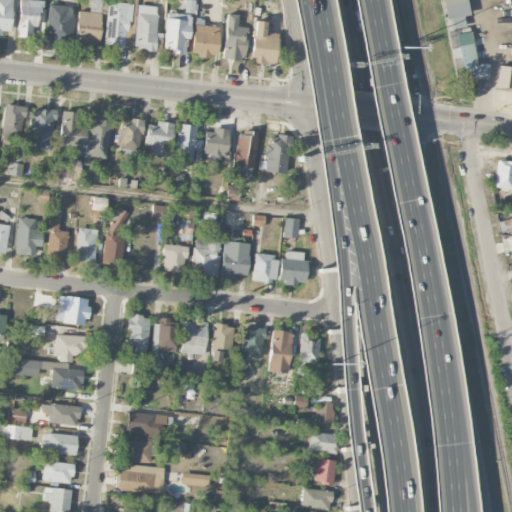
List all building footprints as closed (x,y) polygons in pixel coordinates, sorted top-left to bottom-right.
[(0,0),(0,33),(11,34),(12,0),(0,0)] [(39,0),(20,0),(18,0),(18,37),(31,37),(31,27),(38,27),(39,0)] [(90,0),(89,12),(105,13),(106,2),(99,1),(99,0),(90,0)] [(441,0),(446,30),(464,28),(463,16),(467,16),(464,0),(441,0)] [(131,4),(107,2),(103,46),(130,49),(132,39),(127,38),(131,4)] [(71,41),(72,6),(47,5),(46,40),(71,41)] [(156,7),(136,6),(133,50),(160,51),(161,33),(155,33),(156,7)] [(75,42),(99,43),(101,13),(77,12),(75,42)] [(187,53),(189,14),(165,13),(163,53),(187,53)] [(245,28),(237,27),(237,15),(226,15),(223,59),(243,61),(245,28)] [(251,63),(275,64),(276,33),(264,33),(265,22),(253,21),(251,63)] [(218,27),(193,26),(191,56),(217,57),(218,27)] [(489,79),(486,63),(475,65),(470,32),(448,35),(455,76),(473,73),(474,81),(489,79)] [(511,89),(511,67),(498,65),(494,86),(511,89)] [(0,131),(0,135),(19,138),(24,107),(4,104),(0,131)] [(51,151),(53,110),(30,109),(28,150),(51,151)] [(64,155),(81,157),(85,128),(77,128),(79,113),(62,111),(58,145),(65,146),(64,155)] [(105,159),(111,117),(102,116),(101,120),(88,118),(82,156),(105,159)] [(119,119),(118,152),(140,153),(141,120),(119,119)] [(151,146),(150,155),(169,157),(173,123),(156,121),(155,125),(146,125),(144,146),(151,146)] [(196,125),(176,124),(173,167),(183,167),(183,161),(193,162),(196,125)] [(204,132),(201,156),(225,159),(229,130),(212,128),(212,132),(204,132)] [(232,167),(253,168),(256,134),(236,132),(232,167)] [(289,137),(267,135),(262,172),(285,174),(289,137)] [(80,159),(53,158),(53,177),(79,178),(80,159)] [(511,161),(496,161),(494,188),(511,189),(511,161)] [(22,164),(8,162),(6,175),(21,176),(22,164)] [(239,187),(226,186),(225,200),(237,201),(239,187)] [(91,210),(105,212),(107,199),(93,197),(91,210)] [(164,207),(152,205),(151,217),(163,218),(164,207)] [(103,263),(121,265),(124,234),(122,234),(124,211),(108,209),(103,263)] [(190,220),(192,211),(183,209),(181,217),(190,220)] [(65,259),(66,231),(58,231),(59,216),(47,215),(46,258),(65,259)] [(34,256),(35,246),(41,247),(42,234),(35,234),(35,227),(29,226),(29,219),(16,218),(15,255),(34,256)] [(282,237),(296,238),(297,219),(283,218),(282,237)] [(511,232),(511,220),(502,220),(502,232),(511,232)] [(192,222),(181,222),(180,240),(191,240),(192,222)] [(96,229),(76,228),(75,262),(94,263),(96,229)] [(191,275),(217,276),(218,240),(193,239),(191,275)] [(161,271),(185,272),(186,246),(163,245),(161,271)] [(305,261),(302,260),(302,252),(285,251),(284,259),(278,259),(277,283),(304,284),(305,261)] [(221,254),(218,277),(234,279),(235,274),(245,276),(247,258),(221,254)] [(275,255),(252,254),(251,281),(274,282),(275,255)] [(86,324),(87,298),(57,296),(56,323),(86,324)] [(125,345),(135,346),(134,356),(145,357),(149,317),(128,315),(125,345)] [(206,322),(182,321),(181,353),(205,354),(206,322)] [(220,362),(220,357),(230,357),(232,325),(212,325),(210,361),(220,362)] [(242,327),(241,351),(249,352),(248,358),(260,358),(262,329),(242,327)] [(292,332),(272,329),(265,371),(286,374),(292,332)] [(317,334),(298,333),(296,375),(305,375),(306,366),(316,367),(317,334)] [(53,362),(70,363),(70,356),(83,356),(84,336),(54,335),(53,362)] [(38,376),(39,360),(10,360),(9,375),(38,376)] [(80,389),(81,370),(50,369),(50,388),(80,389)] [(308,395),(320,395),(320,383),(309,382),(308,395)] [(292,406),(304,408),(306,397),(294,395),(292,406)] [(331,426),(332,403),(314,402),(314,425),(331,426)] [(47,423),(76,426),(78,406),(41,403),(40,413),(48,414),(47,423)] [(24,424),(25,410),(12,409),(10,423),(24,424)] [(161,434),(161,424),(166,425),(167,414),(126,412),(125,432),(161,434)] [(31,426),(1,425),(1,439),(31,439),(31,426)] [(308,452),(335,453),(336,434),(308,433),(308,452)] [(75,455),(76,435),(48,434),(48,442),(40,442),(39,454),(75,455)] [(163,466),(149,465),(151,438),(116,436),(114,473),(120,474),(119,491),(162,493),(163,466)] [(310,482),(332,485),(335,461),(313,459),(310,482)] [(41,481),(70,483),(71,463),(42,462),(41,481)] [(210,488),(211,477),(182,472),(180,484),(210,488)] [(41,501),(49,502),(47,511),(67,511),(70,490),(43,487),(41,501)] [(300,508),(329,509),(330,490),(300,489),(300,508)]
